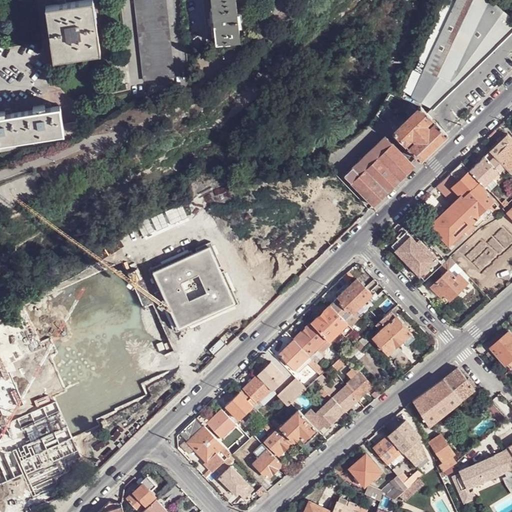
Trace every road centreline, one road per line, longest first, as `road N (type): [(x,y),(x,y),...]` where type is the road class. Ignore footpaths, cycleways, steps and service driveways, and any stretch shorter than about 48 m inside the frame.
road 1 (tertiary): [(152,439),(356,243)]
road 2 (residential): [(263,511),(458,346)]
road 3 (tertiary): [(356,243),(511,91)]
road 4 (unknown): [(206,387),(182,371),(138,361),(101,289)]
road 5 (residential): [(458,346),(356,243)]
